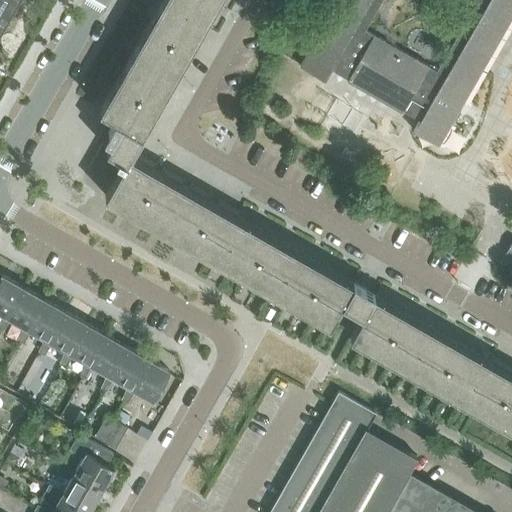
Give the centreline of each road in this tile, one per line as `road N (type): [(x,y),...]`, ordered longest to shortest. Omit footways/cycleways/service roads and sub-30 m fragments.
road 1 (residential): [(511,325),(190,143),(187,125),(258,0)]
road 2 (residential): [(151,495),(230,343),(0,206)]
road 3 (residential): [(0,172),(97,0)]
